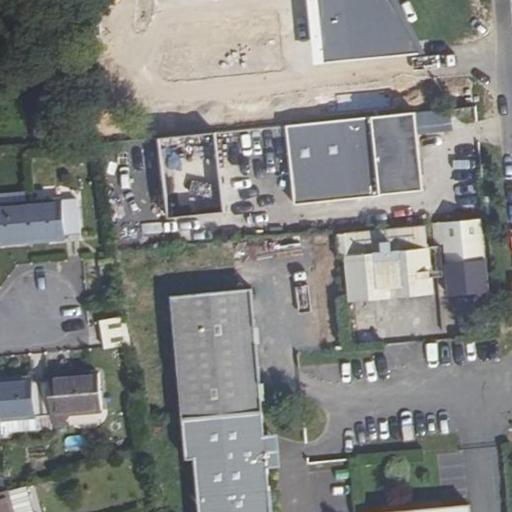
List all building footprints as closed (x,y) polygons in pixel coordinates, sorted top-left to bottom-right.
[(393,0),(317,0),(323,53),(383,47),(416,44),(396,5),(393,0)] [(417,112),(287,125),(296,205),(382,196),(382,195),(425,190),(421,157),(414,157),(413,147),(420,146),(417,112)] [(413,147),(414,157),(421,157),(420,146),(413,147)] [(29,205),(31,241),(67,238),(67,235),(79,234),(76,202),(29,205)] [(0,243),(31,241),(29,205),(0,207),(0,243)] [(474,219),(433,223),(435,245),(450,243),(452,262),(461,262),(461,272),(470,271),(470,261),(478,260),(474,219)] [(426,226),(337,234),(343,302),(432,294),(426,226)] [(295,250),(323,249),(323,237),(294,238),(295,250)] [(239,253),(264,253),(264,242),(238,243),(239,253)] [(329,282),(340,281),(337,252),(326,253),(329,282)] [(252,289),(172,296),(184,419),(263,412),(252,289)] [(130,345),(126,317),(101,321),(106,349),(130,345)] [(49,381),(52,417),(102,413),(99,374),(49,378),(49,381)] [(0,382),(0,396),(2,420),(52,417),(49,381),(33,383),(33,380),(0,382)] [(263,412),(184,419),(188,459),(196,458),(200,511),(272,511),(268,467),(268,460),(257,461),(255,443),(266,442),(265,435),(263,412)] [(53,429),(52,417),(2,420),(3,433),(53,429)] [(266,442),(255,443),(257,461),(268,460),(268,467),(277,466),(274,434),(265,435),(266,442)] [(8,491),(13,511),(32,511),(26,487),(8,491)] [(0,493),(0,511),(13,511),(8,491),(0,493)]
